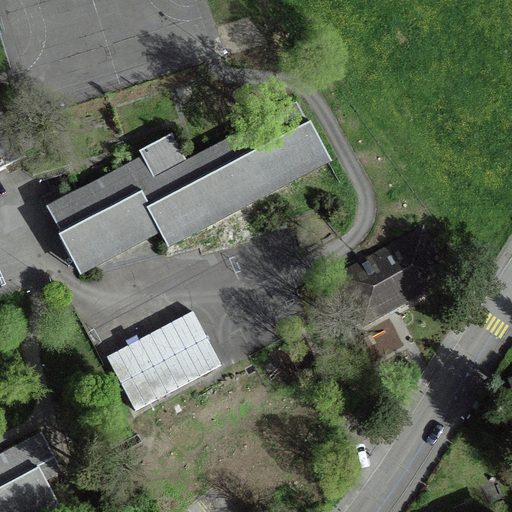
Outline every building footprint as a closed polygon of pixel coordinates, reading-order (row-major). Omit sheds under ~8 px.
[(58,236),(78,273),(157,231),(165,246),(325,161),(305,122),(303,124),(295,110),(185,169),(169,139),(140,155),(144,162),(48,213),(60,234),(58,236)] [(0,171),(18,162),(0,127),(0,171)] [(420,235),(338,280),(362,324),(390,309),(405,301),(403,298),(443,276),(420,235)] [(0,511),(42,511),(51,507),(52,509),(55,507),(38,476),(49,470),(35,444),(41,441),(41,439),(0,461),(0,511)] [(187,509),(188,511),(229,511),(237,506),(220,484),(187,509)]
